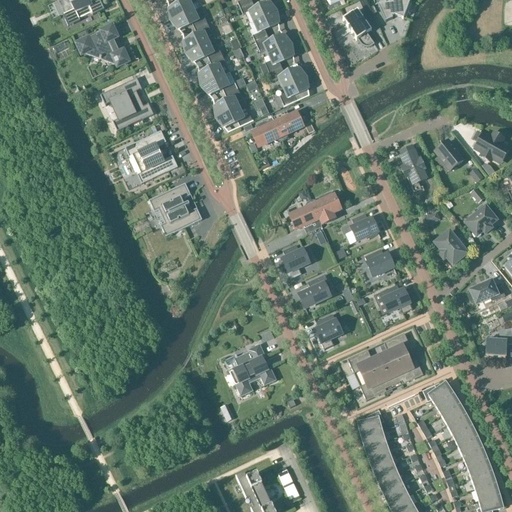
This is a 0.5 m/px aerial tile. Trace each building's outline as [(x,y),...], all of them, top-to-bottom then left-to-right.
[(99,0),(90,5),(87,0),(54,0),(57,4),(59,4),(65,16),(63,17),(68,29),(80,23),(79,21),(92,15),(93,18),(105,12),(99,0)] [(197,4),(194,0),(179,0),(182,5),(169,11),(168,11),(171,23),(193,12),(191,7),(197,4)] [(242,0),(243,2),(237,4),(240,11),(252,5),(250,0),(242,0)] [(403,20),(410,2),(403,0),(390,0),(389,4),(386,6),(385,4),(378,7),(385,24),(393,20),(392,19),(395,17),(403,20)] [(249,14),(254,24),(276,14),(268,4),(268,5),(255,11),(252,5),(240,11),(243,17),(249,14)] [(357,42),(360,46),(362,47),(364,49),(367,49),(370,49),(372,48),(374,46),(367,35),(371,32),(357,11),(342,22),(357,42)] [(196,18),(193,12),(171,23),(179,33),(179,32),(192,26),(195,32),(207,26),(202,15),(196,18)] [(256,30),(250,33),(255,43),(267,38),(264,32),(277,26),(278,26),(276,14),(254,24),(256,30)] [(212,37),(207,26),(195,32),(198,38),(185,44),(184,44),(186,56),(208,45),(206,40),(212,37)] [(89,56),(112,64),(114,63),(117,69),(129,64),(124,52),(122,53),(116,40),(118,39),(112,28),(100,33),(101,35),(88,41),(88,39),(76,44),(81,56),(88,53),(89,56)] [(266,52),(268,57),(291,47),(283,37),(283,38),(270,44),(267,38),(255,43),(260,54),(266,52)] [(211,50),(208,45),(186,56),(194,66),(195,65),(194,65),(207,59),(210,64),(222,59),(217,48),(211,50)] [(271,63),(265,65),(270,76),(282,71),(279,65),(292,59),(293,59),(291,47),(268,57),(271,63)] [(199,76),(201,89),(224,78),(219,68),(225,65),(222,59),(210,64),(213,71),(200,77),(200,76),(199,76)] [(280,84),(283,90),(306,80),(298,70),(297,70),(298,71),(285,77),(282,71),(270,76),(274,87),(280,84)] [(226,83),(224,78),(201,89),(209,98),(210,98),(209,97),(222,91),(225,97),(237,91),(232,80),(226,83)] [(283,90),(286,96),(279,98),(284,109),(283,109),(284,110),(298,104),(297,103),(296,103),(294,98),(307,92),(308,92),(306,80),(283,90)] [(141,92),(142,92),(137,81),(100,98),(106,109),(106,108),(106,107),(115,103),(123,119),(113,124),(113,123),(112,123),(117,134),(154,117),(148,106),(148,107),(143,109),(136,94),(141,92)] [(242,102),(237,91),(225,97),(228,103),(215,109),(214,109),(216,121),(239,110),(236,105),(242,102)] [(262,101),(254,104),(258,112),(265,108),(262,101)] [(216,121),(224,131),(225,130),(238,124),(240,129),(239,129),(240,130),(253,124),(253,123),(252,123),(245,107),(239,110),(216,121)] [(287,138),(288,135),(302,128),(296,116),(289,119),(286,113),(272,120),(283,144),(286,142),(287,138)] [(253,136),(258,148),(273,142),(276,144),(279,145),(283,144),(272,120),(257,126),(260,133),(253,136)] [(157,149),(166,145),(161,134),(125,150),(130,162),(131,161),(130,159),(133,158),(141,175),(138,177),(137,175),(136,175),(142,187),(178,170),(173,158),(164,163),(157,149)] [(478,144),(474,150),(498,164),(506,149),(500,146),(503,140),(494,135),(491,140),(483,136),(478,144)] [(445,149),(443,147),(435,154),(450,173),(451,172),(454,172),(457,169),(457,167),(463,162),(449,145),(445,149)] [(254,146),(249,149),(252,156),(257,153),(254,146)] [(418,162),(412,148),(400,153),(403,159),(401,160),(405,168),(401,170),(406,180),(409,178),(413,187),(426,181),(422,172),(425,171),(420,161),(418,162)] [(166,225),(160,227),(166,239),(202,222),(197,210),(192,212),(186,199),(190,197),(185,186),(149,202),(154,214),(160,211),(166,225)] [(332,214),(340,211),(334,199),(320,205),(317,203),(313,202),(310,203),(321,229),(322,229),(321,227),(335,220),(332,214)] [(305,208),(305,212),(290,218),(296,231),(303,228),(306,236),(321,229),(310,203),(307,205),(305,208)] [(480,214),(466,225),(476,238),(483,233),(485,235),(491,230),(489,228),(496,222),(485,210),(482,207),(478,211),(480,214)] [(424,220),(427,226),(439,221),(436,215),(424,220)] [(365,216),(352,222),(354,226),(355,228),(351,230),(357,243),(368,238),(369,241),(378,237),(380,241),(380,240),(378,236),(372,221),(368,222),(367,221),(367,220),(365,216)] [(466,256),(449,234),(435,245),(441,253),(439,255),(444,261),(446,259),(452,267),(466,256)] [(289,277),(291,281),(301,277),(299,272),(298,270),(309,265),(303,252),(302,252),(301,250),(300,247),(283,254),(285,258),(286,260),(282,262),(288,275),(289,277)] [(367,265),(367,266),(373,279),(393,270),(396,276),(394,271),(393,270),(387,256),(384,258),(383,256),(381,251),(364,259),(367,265)] [(324,276),(307,284),(310,291),(302,295),(303,299),(300,300),(305,309),(329,298),(326,291),(330,289),(324,276)] [(504,298),(499,286),(494,288),(491,283),(484,286),(477,289),(470,292),(471,296),(468,297),(471,304),(474,303),(476,306),(491,300),(492,303),(504,298)] [(397,287),(380,295),(382,299),(389,314),(400,309),(401,311),(403,316),(412,312),(410,307),(403,292),(400,294),(399,292),(397,287)] [(511,314),(500,318),(504,326),(511,322),(511,314)] [(322,347),(324,352),(334,347),(332,343),(331,341),(342,336),(336,323),(335,323),(334,321),(332,317),(316,324),(318,329),(319,331),(315,332),(321,345),(322,347)] [(511,330),(499,333),(499,343),(494,342),(491,339),(483,345),(486,349),(486,359),(505,360),(506,346),(511,346),(511,330)] [(383,345),(384,345),(388,355),(372,362),(367,353),(368,352),(347,361),(353,376),(354,375),(360,372),(363,379),(366,386),(360,388),(359,388),(366,403),(386,394),(386,393),(385,391),(393,387),(401,383),(402,386),(423,377),(416,363),(415,363),(416,363),(410,366),(404,353),(410,350),(404,336),(383,345)] [(233,358),(223,362),(229,375),(233,374),(238,385),(235,387),(241,399),(253,393),(248,383),(259,378),(264,388),(276,382),(271,370),(267,372),(262,360),(265,358),(260,346),(249,351),(247,352),(248,355),(234,361),(233,358)] [(431,389),(422,393),(427,404),(431,402),(435,408),(452,397),(444,386),(434,393),(431,389)] [(458,407),(452,397),(435,408),(441,418),(458,407)] [(288,404),(290,410),(296,407),(293,402),(288,404)] [(464,418),(458,407),(441,418),(447,428),(464,418)] [(379,413),(370,417),(371,422),(359,425),(363,438),(382,432),(380,425),(384,424),(379,413)] [(470,429),(464,418),(447,428),(452,438),(470,429)] [(423,422),(417,426),(420,430),(426,427),(423,422)] [(476,440),(470,429),(452,438),(457,449),(476,440)] [(363,438),(366,449),(386,443),(382,432),(363,438)] [(426,440),(431,437),(428,432),(423,435),(426,440)] [(481,451),(476,440),(457,449),(462,459),(481,451)] [(370,461),(389,454),(386,443),(366,449),(370,461)] [(485,463),(481,451),(462,459),(467,470),(485,463)] [(370,461),(375,473),(393,465),(389,454),(370,461)] [(490,474),(485,463),(467,470),(471,481),(490,474)] [(380,484),(398,476),(393,465),(375,473),(380,484)] [(288,472),(286,468),(275,473),(277,477),(288,472)] [(235,478),(246,501),(246,500),(254,496),(251,491),(262,486),(257,475),(247,480),(244,474),(236,478),(235,478)] [(494,486),(490,474),(471,481),(475,492),(494,486)] [(380,484),(385,495),(403,487),(398,476),(380,484)] [(284,491),(295,486),(293,483),(282,488),(284,491)] [(246,501),(250,510),(251,510),(251,511),(259,507),(261,511),(262,511),(272,508),(262,486),(251,491),(254,496),(246,500),(246,501)] [(429,486),(424,489),(426,494),(432,491),(429,486)] [(497,498),(494,486),(475,492),(478,504),(497,498)] [(390,506),(408,497),(403,487),(385,495),(390,506)] [(429,499),(432,504),(437,500),(434,496),(429,499)] [(301,500),(299,497),(288,502),(290,505),(301,500)] [(390,506),(393,511),(405,511),(414,507),(408,497),(390,506)] [(493,511),(501,510),(497,498),(478,504),(480,510),(476,511),(493,511)]
